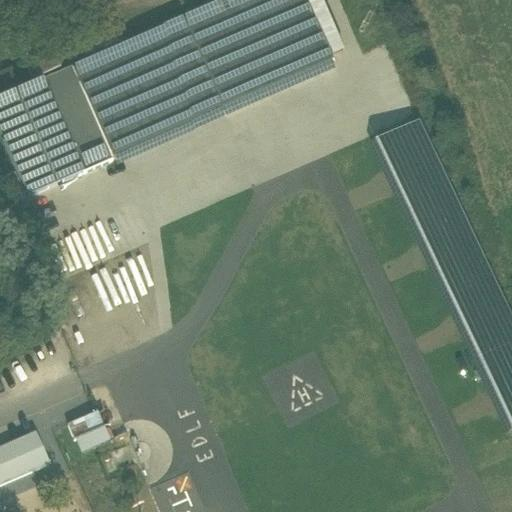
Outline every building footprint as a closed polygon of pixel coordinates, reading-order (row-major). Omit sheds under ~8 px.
[(305,0),(234,0),(182,23),(222,114),(223,114),(223,115),(334,66),(331,59),(310,9),(305,0)] [(321,4),(310,9),(331,59),(343,54),(321,4)] [(182,23),(72,71),(112,163),(222,115),(222,114),(182,23)] [(70,70),(41,83),(82,176),(112,163),(72,71),(71,72),(70,70)] [(0,140),(26,200),(82,176),(41,83),(0,100),(0,140)] [(377,145),(480,364),(511,349),(511,319),(420,125),(377,145)] [(511,349),(480,364),(511,429),(511,349)] [(74,443),(76,443),(103,431),(97,415),(67,428),(74,443)] [(108,444),(103,431),(76,443),(81,455),(108,444)] [(0,488),(46,468),(33,439),(0,453),(0,488)]
